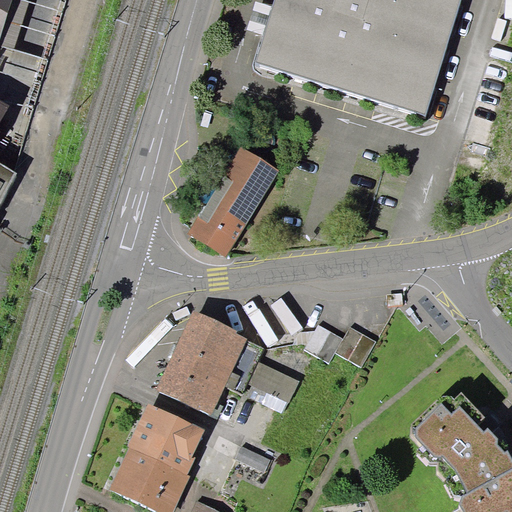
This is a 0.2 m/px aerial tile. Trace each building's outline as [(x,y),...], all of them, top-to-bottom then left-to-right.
[(14,179),(11,178),(0,171),(0,119),(4,113),(0,110),(0,32),(10,0),(0,0),(0,209),(4,211),(11,198),(6,195),(14,179)] [(273,0),(253,69),(423,121),(460,0),(273,0)] [(196,169),(203,170),(207,155),(200,153),(196,169)] [(189,237),(223,258),(274,177),(240,156),(189,237)] [(400,308),(400,301),(384,302),(385,310),(400,308)] [(251,387),(246,399),(269,410),(274,399),(284,403),(293,385),(254,367),(261,352),(230,338),(231,337),(193,319),(157,394),(213,421),(218,409),(214,407),(222,390),(239,398),(245,384),(251,387)] [(359,370),(374,344),(348,330),(333,356),(359,370)] [(454,479),(503,453),(488,436),(496,428),(487,419),(488,418),(487,416),(481,422),(459,398),(443,413),(435,405),(409,430),(409,439),(420,451),(424,446),(440,463),(435,467),(435,476),(443,485),(454,479)] [(199,436),(149,412),(130,452),(174,473),(180,460),(186,463),(199,436)] [(268,463),(240,448),(233,460),(262,475),(268,463)] [(183,477),(174,473),(130,452),(110,494),(147,511),(168,511),(175,499),(161,493),(171,472),(183,478),(183,477)] [(511,511),(511,469),(503,453),(454,479),(464,499),(459,502),(457,510),(457,511),(511,511)]
